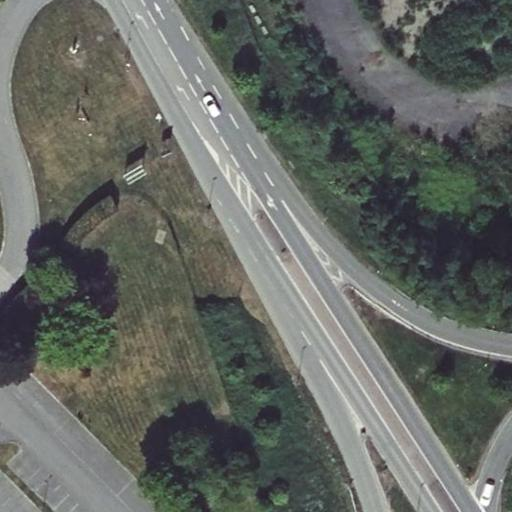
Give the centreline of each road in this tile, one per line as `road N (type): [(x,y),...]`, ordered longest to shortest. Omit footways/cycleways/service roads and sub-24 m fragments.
road 1 (tertiary): [(472,511),(273,208),(190,64)]
road 2 (motorway): [(511,345),(440,326),(375,285),(320,232),(190,64)]
road 3 (tertiary): [(117,0),(280,280)]
road 4 (tertiary): [(280,280),(430,511)]
road 5 (motorway): [(280,280),(377,511)]
